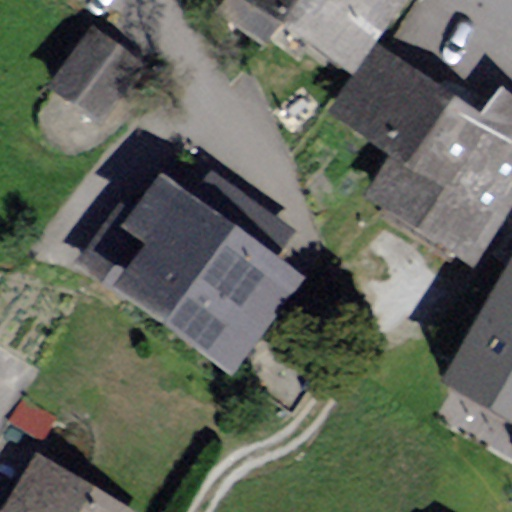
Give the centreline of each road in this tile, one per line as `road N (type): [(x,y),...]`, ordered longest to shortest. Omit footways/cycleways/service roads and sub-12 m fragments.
road 1 (track): [(205,511),(221,484),(297,441),(406,300)]
road 2 (residential): [(161,0),(200,98),(292,209)]
